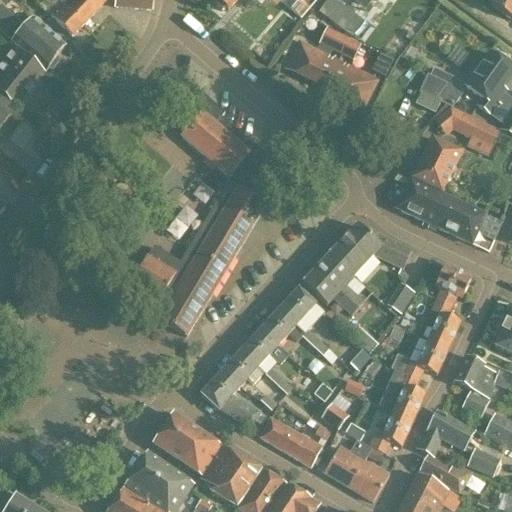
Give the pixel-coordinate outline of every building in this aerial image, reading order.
[(46,0),(44,3),(52,11),(47,16),(70,38),(107,0),(64,0),(60,5),(54,0),(46,0)] [(151,0),(116,0),(116,9),(151,13),(151,0)] [(243,4),(246,0),(211,0),(215,3),(214,8),(221,14),(226,12),(228,13),(239,1),(243,4)] [(295,0),(289,8),(300,19),(316,0),(295,0)] [(331,0),(328,0),(321,11),(334,19),(342,6),(331,0)] [(353,0),(368,10),(375,0),(353,0)] [(511,0),(495,0),(489,8),(511,23),(511,0)] [(45,74),(64,49),(33,21),(12,45),(45,74)] [(326,30),(318,46),(330,52),(329,52),(341,58),(349,42),(326,30)] [(353,64),(360,48),(349,42),(341,58),(353,64)] [(285,71),(324,91),(338,64),(299,44),(285,71)] [(0,97),(16,111),(44,76),(8,47),(0,57),(0,97)] [(502,92),(511,77),(511,72),(490,56),(465,90),(481,102),(476,109),(489,117),(505,94),(502,92)] [(364,111),(378,84),(338,64),(324,91),(364,111)] [(200,116),(180,140),(204,160),(227,180),(224,183),(228,186),(209,217),(186,255),(180,266),(153,250),(148,259),(147,259),(130,286),(160,304),(167,307),(158,322),(186,339),(266,207),(259,203),(279,170),(258,152),(221,120),(224,115),(178,77),(176,75),(174,74),(173,75),(171,75),(170,76),(169,77),(161,86),(162,86),(164,84),(200,116)] [(25,119),(16,111),(0,97),(0,132),(9,140),(25,119)] [(468,143),(465,150),(487,160),(500,134),(450,110),(432,123),(444,140),(451,135),(468,143)] [(511,112),(500,132),(511,138),(511,112)] [(411,183),(440,197),(462,155),(432,142),(423,158),(410,183),(411,183)] [(396,212),(427,226),(440,197),(411,183),(396,212)] [(471,247),(485,218),(440,197),(427,226),(471,247)] [(167,231),(178,240),(196,217),(184,208),(167,231)] [(502,226),(489,220),(481,238),(493,244),(502,226)] [(403,273),(411,254),(376,238),(372,242),(356,228),(329,258),(354,281),(374,259),(400,271),(403,273)] [(354,281),(329,258),(302,287),(304,288),(327,309),(333,302),(352,319),(363,307),(345,290),(354,281)] [(441,292),(436,303),(452,310),(456,300),(462,302),(471,282),(444,270),(434,290),(441,292)] [(402,318),(415,297),(403,290),(389,310),(402,318)] [(299,294),(298,293),(278,314),(304,338),(323,317),(299,294)] [(452,310),(436,303),(431,314),(439,318),(428,344),(448,353),(460,326),(447,321),(452,310)] [(511,310),(494,349),(511,357),(511,310)] [(304,338),(278,314),(259,335),(276,351),(288,337),(297,345),(304,338)] [(409,333),(414,323),(405,318),(399,328),(409,333)] [(353,338),(371,354),(378,346),(360,330),(353,338)] [(310,332),(304,338),(331,366),(337,359),(310,332)] [(256,372),(268,359),(279,369),(286,361),(276,351),(259,335),(240,356),(256,372)] [(355,343),(343,356),(359,371),(371,358),(355,343)] [(436,379),(448,353),(428,344),(417,367),(397,358),(391,371),(403,377),(419,384),(423,374),(436,379)] [(256,372),(240,356),(220,377),(237,392),(256,372)] [(511,377),(498,371),(496,376),(483,370),(484,368),(465,358),(453,385),(473,394),(471,398),(468,396),(462,409),(480,418),(486,405),(476,400),(478,397),(486,401),(493,386),(511,394),(511,377)] [(286,398),(292,392),(271,372),(265,378),(286,398)] [(219,412),(231,399),(237,392),(220,377),(201,398),(218,414),(219,412)] [(414,394),(419,384),(403,377),(398,388),(404,391),(393,416),(412,425),(424,398),(414,394)] [(343,393),(358,399),(363,388),(356,386),(348,382),(343,393)] [(324,405),(332,394),(321,386),(313,396),(324,405)] [(271,414),(277,408),(266,398),(260,404),(269,412),(271,414)] [(231,399),(219,412),(250,431),(251,428),(259,416),(231,399)] [(342,417),(330,408),(321,421),(337,432),(343,424),(339,421),(342,417)] [(463,454),(473,434),(439,416),(437,415),(426,434),(426,433),(416,452),(427,458),(432,461),(441,443),(463,454)] [(400,451),(412,425),(393,416),(381,442),(374,439),(369,451),(385,458),(390,447),(400,451)] [(199,479),(220,448),(173,417),(152,447),(199,479)] [(511,428),(493,419),(484,437),(506,448),(511,450),(511,428)] [(311,471),(321,451),(270,422),(263,435),(260,441),(311,471)] [(360,443),(366,434),(352,424),(346,433),(360,443)] [(350,452),(355,441),(343,435),(338,447),(350,452)] [(324,476),(348,491),(364,466),(371,453),(357,444),(350,458),(339,451),(324,476)] [(221,449),(199,482),(211,491),(208,494),(235,511),(260,473),(260,472),(228,452),(227,452),(221,449)] [(492,482),(500,463),(474,451),(466,470),(473,473),(492,482)] [(158,511),(176,511),(191,488),(147,458),(145,459),(128,486),(125,490),(158,511)] [(426,460),(419,474),(452,494),(458,497),(470,478),(452,467),(448,474),(426,460)] [(388,480),(364,466),(348,491),(373,506),(388,480)] [(237,511),(268,511),(284,488),(263,474),(237,511)] [(417,477),(402,506),(414,511),(439,511),(450,496),(417,477)] [(272,511),(316,511),(319,508),(287,489),(272,511)] [(34,511),(14,499),(0,490),(0,510),(2,511),(34,511)] [(154,511),(123,493),(122,495),(109,511),(154,511)] [(511,511),(511,497),(499,497),(497,511),(511,511)]
